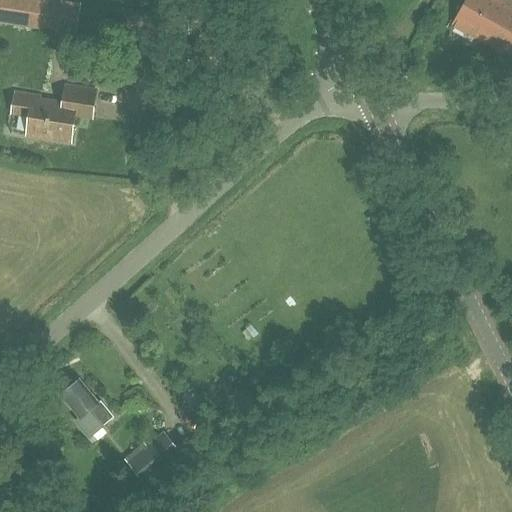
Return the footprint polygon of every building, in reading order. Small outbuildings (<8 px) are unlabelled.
[(79,5),(45,0),(0,0),(0,21),(75,33),(79,5)] [(511,54),(511,2),(508,0),(467,0),(452,25),(510,58),(511,54)] [(189,4),(189,34),(221,34),(221,4),(189,4)] [(97,90),(67,86),(64,103),(39,100),(40,97),(16,93),(13,113),(31,116),(28,134),(71,141),(75,114),(92,117),(97,90)] [(101,400),(99,401),(80,379),(78,381),(75,381),(72,384),(72,387),(62,395),(81,417),(90,410),(103,425),(114,416),(101,400)] [(225,382),(219,387),(218,392),(222,398),(226,399),(234,394),(236,389),(231,382),(225,382)] [(194,411),(205,402),(193,389),(183,397),(194,411)] [(147,483),(181,451),(163,432),(128,464),(147,483)] [(129,479),(97,510),(99,511),(120,511),(141,492),(129,479)]
